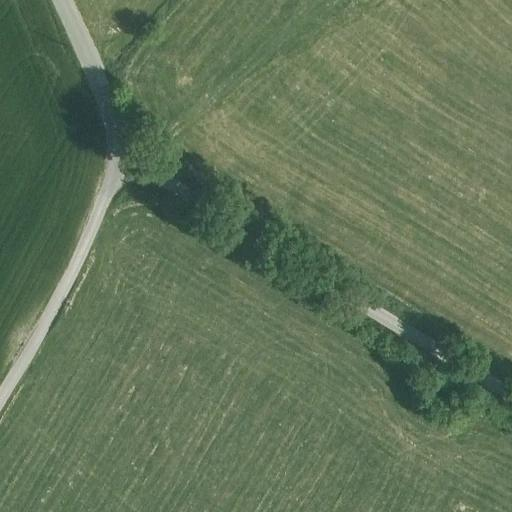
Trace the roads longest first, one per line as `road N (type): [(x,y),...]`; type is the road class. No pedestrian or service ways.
road 1 (unclassified): [(511,396),(170,184),(118,167)]
road 2 (unclassified): [(118,167),(62,295),(0,400)]
road 3 (unclassified): [(118,167),(95,72),(61,0)]
